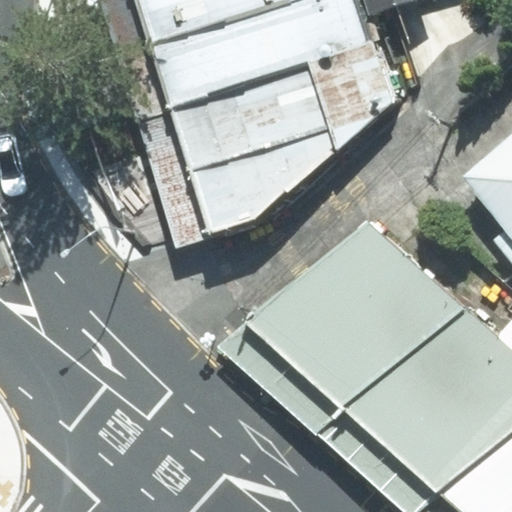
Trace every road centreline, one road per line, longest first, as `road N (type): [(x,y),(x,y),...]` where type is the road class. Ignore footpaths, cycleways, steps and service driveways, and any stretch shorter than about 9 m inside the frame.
road 1 (tertiary): [(0,180),(46,247),(81,334)]
road 2 (tertiary): [(170,424),(268,511)]
road 3 (tertiary): [(81,334),(170,424)]
road 4 (residential): [(87,511),(170,424)]
